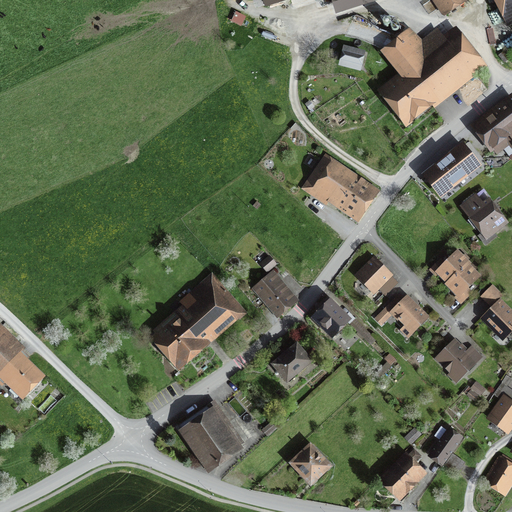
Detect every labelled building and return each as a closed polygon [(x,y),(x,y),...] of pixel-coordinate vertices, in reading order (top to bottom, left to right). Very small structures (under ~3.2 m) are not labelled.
[(435,0),(446,17),(472,0),(435,0)] [(511,0),(492,0),(509,30),(511,28),(511,0)] [(413,34),(389,53),(411,82),(389,99),(410,126),(485,68),(467,44),(454,54),(440,35),(424,48),(413,34)] [(505,52),(499,56),(504,63),(510,59),(505,52)] [(348,53),(344,68),(364,73),(368,58),(348,53)] [(511,106),(479,130),(495,152),(511,140),(511,142),(511,106)] [(463,147),(421,180),(436,199),(478,167),(463,147)] [(376,190),(326,156),(303,191),(324,205),(327,200),(356,219),(376,190)] [(487,197),(467,212),(489,242),(509,227),(487,197)] [(438,273),(445,279),(454,289),(459,294),(478,276),(457,254),(438,273)] [(358,277),(373,292),(390,276),(375,260),(358,277)] [(265,268),(270,273),(277,268),(272,262),(265,268)] [(257,292),(275,314),(294,299),(275,277),(257,292)] [(176,363),(240,309),(217,282),(153,337),(176,363)] [(503,297),(491,286),(481,296),(492,307),(481,317),(503,339),(511,330),(511,314),(499,302),(503,297)] [(426,318),(407,297),(394,310),(390,305),(378,316),(384,323),(395,313),(411,331),(426,318)] [(330,304),(316,318),(333,334),(346,320),(330,304)] [(354,319),(349,323),(370,344),(375,340),(354,319)] [(0,385),(4,389),(9,384),(27,401),(47,379),(23,356),(27,353),(2,329),(0,331),(0,385)] [(454,340),(436,359),(458,381),(481,359),(470,348),(466,352),(454,340)] [(274,364),(286,379),(309,361),(296,346),(274,364)] [(511,399),(511,390),(502,384),(495,395),(502,400),(490,417),(508,430),(511,423),(511,403),(510,402),(511,399)] [(177,427),(210,473),(240,451),(207,405),(177,427)] [(273,422),(262,431),(266,436),(277,427),(273,422)] [(428,456),(440,465),(458,440),(446,431),(428,456)] [(292,464),(310,483),(327,465),(309,447),(292,464)] [(453,456),(445,466),(456,474),(464,463),(453,456)] [(381,483),(399,500),(424,473),(407,457),(381,483)] [(504,493),(511,479),(511,467),(500,460),(487,482),(504,493)]
